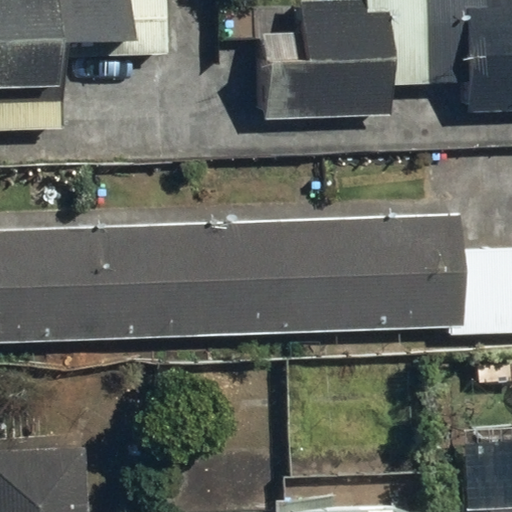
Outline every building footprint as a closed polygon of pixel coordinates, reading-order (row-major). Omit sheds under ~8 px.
[(0,0),(0,140),(50,141),(51,53),(163,55),(164,0),(0,0)] [(386,121),(386,83),(455,83),(456,12),(474,12),(474,0),(291,0),(291,30),(248,29),(247,119),(386,121)] [(511,0),(481,0),(481,17),(463,17),(462,89),(462,116),(511,116),(511,0)] [(449,217),(0,231),(0,343),(441,329),(441,335),(511,332),(511,246),(450,248),(449,217)] [(81,511),(81,444),(0,444),(0,511),(81,511)] [(511,511),(511,500),(467,503),(467,511),(511,511)]
